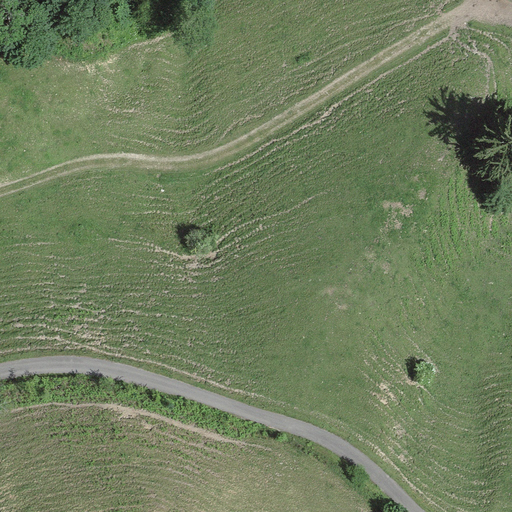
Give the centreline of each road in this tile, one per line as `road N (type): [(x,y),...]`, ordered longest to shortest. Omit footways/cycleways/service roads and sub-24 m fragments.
road 1 (track): [(511,10),(486,6),(453,15),(234,145),(183,161),(93,159),(0,181)]
road 2 (unclassified): [(415,511),(345,450),(290,428),(132,375),(71,365),(0,372)]
